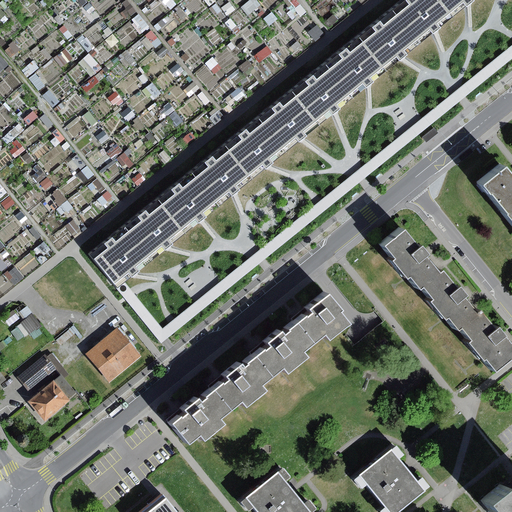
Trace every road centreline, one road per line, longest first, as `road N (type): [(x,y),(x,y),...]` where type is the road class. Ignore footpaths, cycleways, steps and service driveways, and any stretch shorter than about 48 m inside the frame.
road 1 (residential): [(409,184),(15,497)]
road 2 (track): [(0,52),(124,205)]
road 3 (residential): [(511,308),(409,184)]
road 4 (track): [(131,0),(230,119)]
road 5 (residential): [(511,100),(409,184)]
